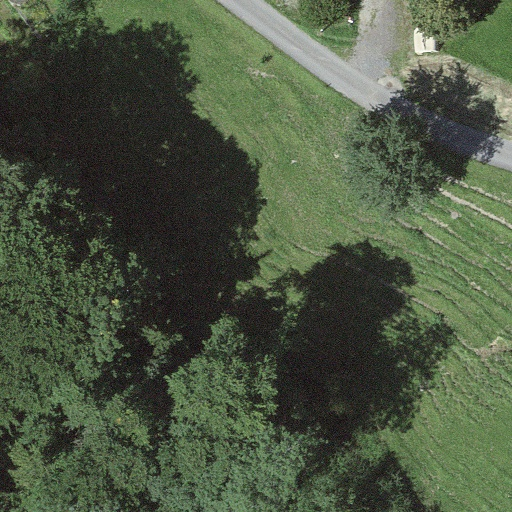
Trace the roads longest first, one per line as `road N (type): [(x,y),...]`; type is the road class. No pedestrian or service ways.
road 1 (residential): [(238,0),(371,100)]
road 2 (unclassified): [(371,100),(511,164)]
